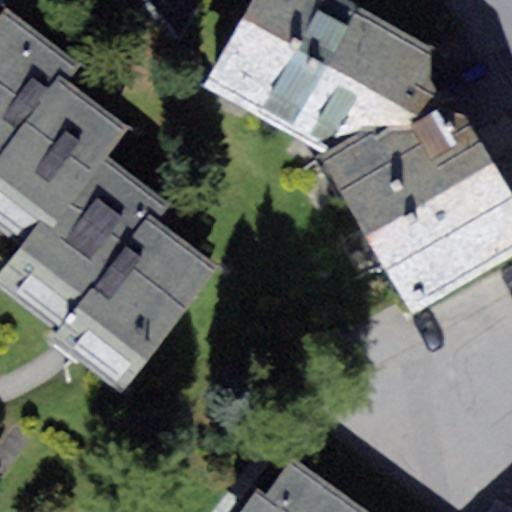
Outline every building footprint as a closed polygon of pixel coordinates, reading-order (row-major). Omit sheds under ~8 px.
[(511,152),(483,99),(428,128),(460,72),(336,0),(272,0),(219,92),(351,168),(346,171),(427,322),(511,276),(511,152)] [(0,167),(76,73),(8,19),(0,28),(0,167)] [(0,180),(0,202),(47,240),(131,134),(74,88),(0,180)] [(19,285),(78,332),(172,213),(113,166),(19,285)] [(237,272),(174,222),(75,345),(139,395),(237,272)] [(276,511),(379,511),(313,463),(276,511)]
